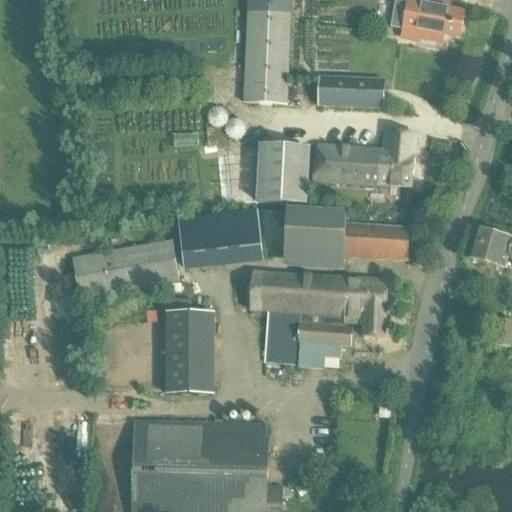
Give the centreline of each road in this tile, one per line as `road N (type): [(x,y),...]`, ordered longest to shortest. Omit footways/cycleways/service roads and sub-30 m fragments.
road 1 (unclassified): [(392,511),(419,363),(511,33)]
road 2 (track): [(201,86),(74,90),(59,75),(44,0)]
